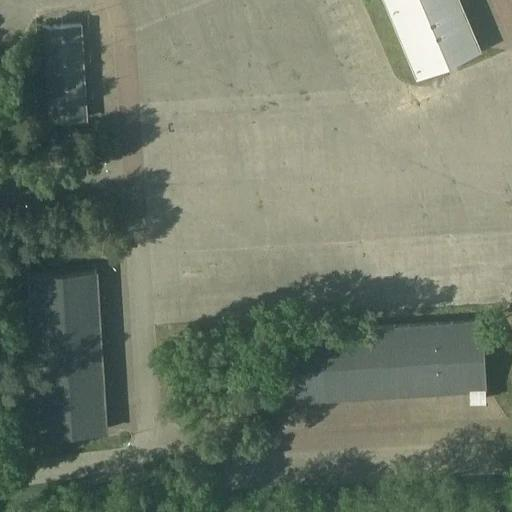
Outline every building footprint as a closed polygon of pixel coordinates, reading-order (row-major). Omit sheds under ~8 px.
[(479,50),(457,0),(385,0),(417,76),(479,50)] [(50,121),(86,119),(80,25),(44,28),(50,121)] [(106,431),(96,271),(29,276),(39,435),(62,434),(62,446),(83,445),(83,432),(106,431)] [(293,333),(297,400),(469,389),(470,401),(486,400),(481,321),(293,333)] [(497,511),(511,511),(511,501),(496,503),(497,511)]
